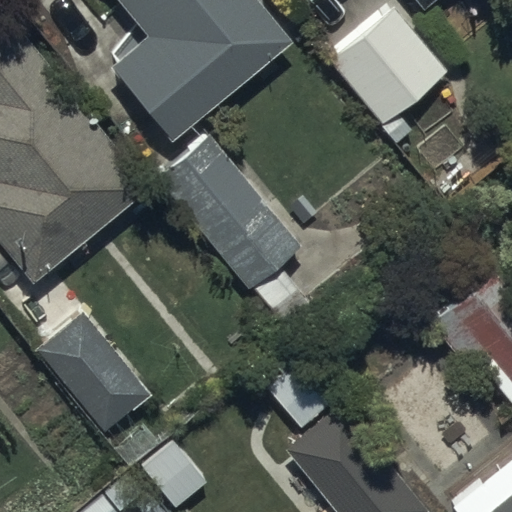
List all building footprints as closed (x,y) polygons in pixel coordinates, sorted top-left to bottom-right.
[(140,169),(2,0),(0,0),(0,229),(26,261),(140,169)] [(284,20),(267,0),(128,0),(141,15),(102,48),(164,121),(284,20)] [(441,54),(394,0),(376,0),(321,47),(392,131),(406,118),(389,98),(441,54)] [(201,117),(149,161),(242,272),(244,271),(265,296),(290,275),(272,253),(298,232),(201,117)] [(511,283),(490,255),(425,306),(461,351),(471,343),(511,394),(511,283)] [(141,379),(74,296),(31,331),(98,414),(141,379)] [(402,511),(422,495),(334,388),(277,435),(340,511),(402,511)] [(201,471),(164,427),(133,453),(170,496),(201,471)] [(460,507),(454,511),(511,511),(511,436),(445,489),(460,507)]
